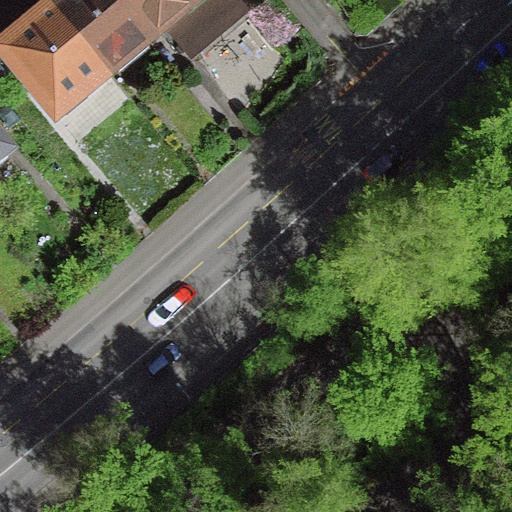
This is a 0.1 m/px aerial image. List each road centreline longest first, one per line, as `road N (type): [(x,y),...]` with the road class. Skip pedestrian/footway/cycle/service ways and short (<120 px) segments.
road 1 (primary): [(0,457),(389,110)]
road 2 (primary): [(389,110),(511,1)]
road 3 (residential): [(294,0),(389,110)]
